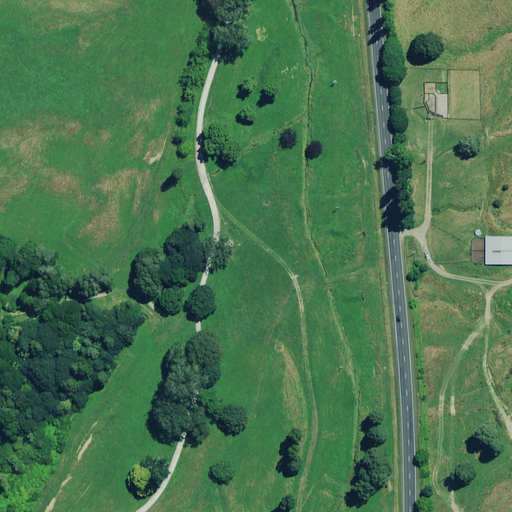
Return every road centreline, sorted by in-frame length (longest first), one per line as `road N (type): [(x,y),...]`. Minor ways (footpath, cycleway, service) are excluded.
road 1 (trunk): [(410,511),(374,0)]
road 2 (track): [(218,216),(297,282),(318,410),(300,511)]
road 3 (track): [(493,338),(476,345),(457,400),(449,468),(459,511)]
road 4 (track): [(490,290),(489,369),(511,421)]
